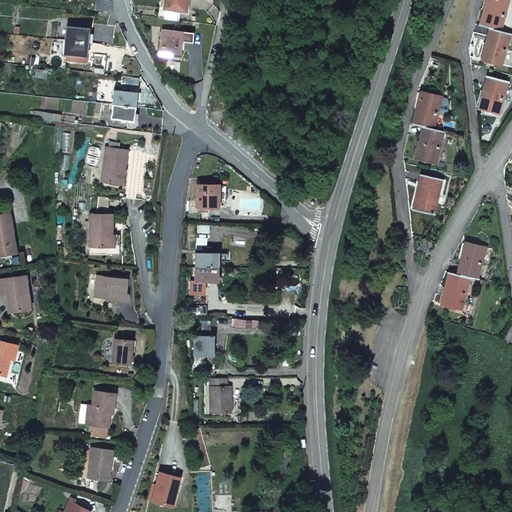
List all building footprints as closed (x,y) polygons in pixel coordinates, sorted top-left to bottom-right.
[(95,0),(94,13),(110,15),(111,0),(95,0)] [(187,0),(165,0),(163,21),(177,23),(178,11),(186,12),(187,0)] [(486,0),(480,25),(490,28),(500,31),(507,0),(486,0)] [(90,23),(69,21),(69,27),(66,26),(65,40),(88,43),(90,23)] [(500,31),(490,28),(482,60),(501,65),(510,33),(500,31)] [(193,33),(161,29),(158,52),(180,55),(182,42),(192,43),(193,33)] [(65,40),(64,54),(87,57),(88,43),(65,40)] [(36,77),(47,78),(48,71),(37,70),(36,77)] [(508,81),(487,76),(479,107),(499,113),(508,81)] [(114,90),(113,105),(136,107),(137,93),(130,92),(130,89),(124,89),(123,91),(114,90)] [(413,124),(423,127),(433,129),(440,97),(420,92),(413,124)] [(113,105),(111,118),(134,121),(136,107),(113,105)] [(33,111),(32,119),(44,120),(45,113),(33,111)] [(433,129),(423,127),(415,158),(435,163),(443,131),(433,129)] [(122,185),(127,151),(106,148),(101,182),(122,185)] [(442,179),(421,174),(413,208),(434,213),(442,179)] [(197,185),(197,208),(219,208),(219,185),(197,185)] [(0,255),(17,252),(10,213),(0,214),(0,255)] [(89,215),(89,248),(112,248),(112,235),(112,215),(89,215)] [(112,248),(89,248),(89,255),(119,255),(119,236),(112,235),(112,248)] [(457,274),(469,276),(477,278),(485,247),(465,242),(457,274)] [(195,253),(195,267),(219,268),(219,261),(219,254),(210,254),(210,248),(205,248),(204,253),(195,253)] [(219,268),(195,267),(195,281),(190,281),(190,294),(204,294),(205,282),(218,282),(219,268)] [(461,308),(469,276),(457,274),(449,272),(441,303),(461,308)] [(96,274),(94,297),(125,300),(127,277),(96,274)] [(26,276),(0,279),(0,294),(6,293),(9,312),(27,309),(25,291),(28,290),(26,276)] [(207,306),(195,306),(195,316),(207,316),(207,306)] [(200,336),(194,336),(193,355),(192,356),(193,369),(202,369),(202,360),(202,357),(205,357),(214,357),(215,342),(215,336),(214,336),(207,336),(206,334),(200,333),(200,336)] [(131,340),(114,339),(113,362),(130,363),(131,340)] [(17,345),(0,341),(0,374),(5,376),(9,359),(14,360),(17,345)] [(226,379),(209,379),(210,414),(231,414),(230,387),(226,387),(226,379)] [(115,393),(94,391),(92,405),(88,405),(87,415),(90,416),(89,424),(108,427),(110,413),(113,413),(115,393)] [(109,480),(113,450),(91,448),(88,477),(109,480)] [(178,484),(180,477),(160,472),(152,501),(170,506),(173,492),(176,493),(178,484)] [(175,507),(181,484),(178,484),(176,493),(173,492),(170,506),(175,507)] [(90,511),(91,511),(72,502),(67,511),(90,511)]
